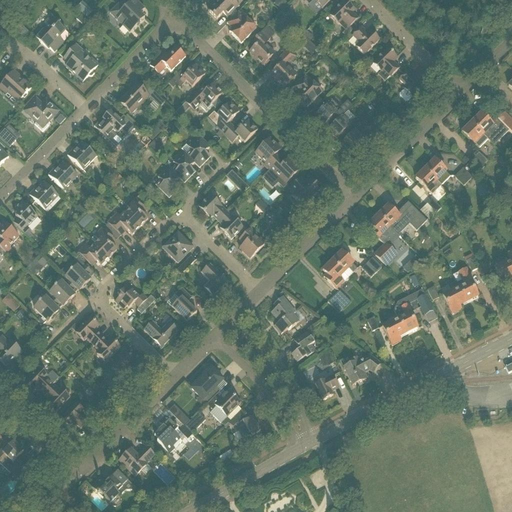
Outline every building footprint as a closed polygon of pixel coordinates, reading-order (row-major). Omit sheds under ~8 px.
[(122,27),(123,28),(129,34),(144,20),(140,15),(144,10),(134,0),(124,0),(110,14),(117,22),(121,18),(126,23),(122,27)] [(239,7),(234,2),(236,0),(215,0),(213,3),(215,5),(208,12),(216,21),(222,15),(227,19),(239,7)] [(282,0),(278,0),(274,4),(281,11),(287,5),(282,0)] [(331,0),(314,0),(313,1),(322,10),(331,0)] [(347,28),(357,18),(351,13),(353,10),(343,1),(328,16),(337,24),(340,21),(347,28)] [(287,9),(282,13),(287,21),(292,18),(287,9)] [(229,33),(241,45),(256,30),(244,18),(243,19),(238,13),(226,25),(232,30),(229,33)] [(48,26),(36,40),(41,44),(40,45),(48,52),(49,50),(54,54),(64,43),(59,39),(66,32),(58,26),(60,24),(52,16),(45,24),(48,26)] [(85,21),(79,16),(75,20),(81,25),(85,21)] [(277,22),(284,27),(287,23),(281,18),(277,22)] [(274,36),(267,28),(260,34),(251,43),(255,48),(249,54),(263,67),(274,55),(264,46),(268,42),(274,36)] [(354,49),(355,48),(364,57),(379,42),(369,32),(367,34),(361,28),(352,38),(353,38),(348,44),(354,49)] [(307,41),(303,36),(298,40),(301,43),(300,45),(302,47),(307,41)] [(90,63),(80,54),(82,52),(76,47),(64,61),(69,65),(66,68),(83,84),(89,77),(89,78),(92,78),(94,75),(94,73),(93,72),(98,67),(92,61),(90,63)] [(174,70),(180,64),(185,59),(175,49),(168,57),(164,53),(150,67),(158,76),(166,69),(171,74),(174,70)] [(277,69),(271,75),(284,89),(295,77),(286,68),(296,58),(288,50),(273,65),(277,69)] [(384,83),(390,78),(399,69),(392,62),(396,58),(388,50),(372,65),(381,74),(378,77),(384,83)] [(180,73),(184,69),(180,64),(174,70),(178,75),(180,73)] [(180,73),(178,75),(167,85),(172,90),(176,86),(179,90),(186,83),(192,89),(205,76),(195,66),(184,77),(180,73)] [(405,88),(403,91),(399,95),(399,98),(405,104),(407,103),(427,84),(419,75),(415,79),(408,72),(398,81),(405,88)] [(22,80),(20,82),(12,75),(0,87),(0,89),(5,94),(7,92),(19,103),(27,94),(28,95),(29,93),(29,92),(32,89),(22,80)] [(294,98),(306,110),(322,94),(310,82),(309,82),(304,77),(291,90),(297,95),(294,98)] [(353,77),(349,82),(354,88),(359,83),(353,77)] [(132,116),(149,98),(160,109),(165,103),(145,84),(140,89),(136,85),(118,103),(132,116)] [(206,92),(202,88),(185,104),(193,112),(199,106),(207,114),(213,108),(215,110),(222,104),(217,100),(223,94),(213,84),(206,92)] [(376,109),(384,101),(379,97),(371,105),(376,109)] [(36,112),(30,107),(25,112),(37,123),(35,126),(43,133),(50,125),(48,123),(57,113),(46,102),(42,106),(36,112)] [(345,116),(344,115),(352,107),(347,102),(339,110),(331,102),(314,118),(323,127),(328,132),(341,118),(342,119),(345,116)] [(224,137),(233,128),(229,124),(239,113),(230,103),(217,116),(222,122),(216,129),(224,137)] [(180,119),(184,115),(179,110),(175,115),(180,119)] [(102,119),(96,126),(95,126),(111,142),(122,130),(129,136),(136,129),(123,117),(119,121),(110,112),(103,120),(102,119)] [(471,125),(487,141),(493,147),(509,132),(511,135),(511,122),(504,115),(492,127),(480,115),(471,125)] [(176,128),(182,122),(179,118),(172,124),(176,128)] [(352,121),(346,123),(342,119),(341,118),(328,132),(336,141),(337,140),(341,145),(355,132),(359,128),(352,121)] [(237,132),(233,128),(224,137),(232,145),(238,139),(244,145),(258,131),(248,122),(237,132)] [(471,125),(462,134),(473,146),(474,145),(478,150),(487,141),(471,125)] [(9,127),(0,135),(0,140),(9,149),(16,142),(10,137),(15,132),(9,127)] [(152,142),(159,135),(154,129),(147,136),(152,142)] [(374,140),(369,136),(364,141),(355,132),(341,145),(350,154),(355,159),(374,140)] [(142,143),(146,147),(150,143),(146,138),(142,143)] [(187,156),(194,164),(199,169),(210,159),(206,155),(206,153),(210,149),(199,138),(189,149),(191,152),(187,156)] [(155,154),(162,147),(156,140),(149,148),(155,154)] [(280,151),(270,141),(256,155),(266,165),(264,167),(269,171),(281,159),(277,155),(280,151)] [(75,152),(73,151),(67,157),(83,172),(96,158),(82,145),(75,152)] [(0,167),(9,159),(0,150),(0,167)] [(172,171),(179,180),(184,185),(195,174),(191,170),(191,168),(194,164),(187,156),(184,153),(173,164),(176,167),(172,171)] [(479,154),(475,158),(484,166),(487,163),(479,154)] [(286,185),(300,171),(289,160),(286,164),(281,159),(269,171),(274,176),(276,175),(286,185)] [(446,173),(434,161),(424,171),(436,183),(441,187),(450,178),(445,174),(446,173)] [(56,172),(54,171),(48,177),(64,192),(77,178),(63,165),(56,172)] [(156,187),(157,188),(154,192),(158,196),(162,193),(169,200),(179,189),(175,185),(175,183),(179,180),(172,171),(169,169),(158,179),(161,182),(156,187)] [(477,175),(479,174),(474,169),(472,170),(470,172),(475,177),(477,175)] [(473,180),(463,170),(454,178),(464,188),(473,180)] [(424,171),(415,180),(427,192),(427,191),(432,196),(436,192),(432,187),(436,183),(424,171)] [(231,172),(226,178),(243,195),(249,189),(231,172)] [(306,183),(301,179),(288,191),(293,196),(292,197),(303,208),(320,191),(309,180),(306,183)] [(37,192),(35,190),(29,197),(45,212),(58,198),(44,184),(37,192)] [(130,211),(125,215),(139,229),(148,221),(142,216),(147,212),(139,204),(142,201),(136,195),(125,206),(130,211)] [(218,222),(226,213),(221,208),(222,208),(210,197),(198,209),(210,220),(212,217),(218,222)] [(440,209),(431,201),(427,205),(420,212),(428,221),(440,209)] [(37,219),(22,204),(14,213),(18,217),(12,224),(24,236),(29,231),(27,229),(37,219)] [(86,210),(81,205),(77,209),(82,214),(86,210)] [(399,219),(388,207),(378,217),(390,229),(395,224),(399,229),(403,224),(399,220),(399,219)] [(231,218),(226,213),(218,222),(222,227),(220,230),(231,241),(243,229),(231,218)] [(132,237),(139,229),(125,215),(121,219),(117,215),(107,224),(121,238),(126,232),(132,237)] [(390,229),(378,217),(369,226),(374,231),(372,234),(384,246),(373,256),(385,269),(398,257),(390,248),(400,238),(390,229)] [(413,219),(408,224),(416,233),(421,228),(413,219)] [(19,238),(3,223),(0,227),(0,249),(6,255),(11,250),(9,248),(19,238)] [(63,234),(68,228),(64,224),(59,230),(63,234)] [(102,229),(94,237),(90,241),(95,246),(109,260),(117,252),(112,247),(116,242),(102,229)] [(239,250),(250,261),(260,250),(266,245),(260,239),(258,241),(255,238),(257,236),(250,229),(239,240),(244,245),(239,250)] [(178,234),(166,245),(162,249),(178,265),(193,249),(178,234)] [(43,245),(39,249),(44,254),(48,250),(53,245),(48,240),(43,245)] [(101,268),(109,260),(95,246),(90,250),(86,246),(78,254),(91,267),(95,263),(101,268)] [(38,258),(42,254),(37,249),(33,253),(38,258)] [(348,279),(353,275),(357,270),(352,266),(353,265),(341,253),(332,262),(348,279)] [(472,273),(478,270),(473,259),(474,258),(472,255),(465,259),(472,273)] [(181,276),(195,262),(191,258),(176,272),(181,276)] [(478,262),(485,275),(491,272),(486,261),(485,262),(484,258),(478,262)] [(371,279),(381,268),(372,259),(362,270),(371,279)] [(327,282),(336,291),(339,288),(343,284),(348,279),(332,262),(322,272),(330,279),(327,282)] [(494,270),(504,289),(511,285),(511,282),(511,281),(511,280),(511,265),(510,262),(494,270)] [(71,272),(70,274),(62,266),(57,271),(67,281),(78,291),(77,292),(79,293),(90,281),(89,280),(93,276),(83,265),(78,269),(77,268),(72,273),(71,272)] [(213,298),(227,283),(210,265),(201,275),(209,283),(203,289),(213,298)] [(407,275),(412,270),(408,265),(402,270),(407,275)] [(32,269),(29,272),(35,278),(38,275),(32,269)] [(164,275),(159,270),(155,275),(160,279),(164,275)] [(458,273),(461,278),(464,286),(458,289),(466,304),(477,298),(474,291),(476,290),(468,275),(465,270),(458,273)] [(50,295),(62,307),(63,308),(74,297),(73,296),(77,292),(78,291),(67,281),(62,285),(61,284),(56,288),(54,289),(55,290),(50,295)] [(458,289),(450,293),(448,287),(439,292),(452,316),(461,312),(459,308),(466,304),(458,289)] [(427,291),(433,302),(439,299),(433,288),(427,291)] [(50,295),(44,289),(39,294),(45,300),(41,304),(40,303),(39,305),(34,310),(48,324),(59,313),(58,311),(62,307),(50,295)] [(138,309),(147,300),(142,295),(139,299),(131,292),(130,293),(125,289),(118,296),(119,298),(118,299),(119,299),(115,303),(123,312),(127,308),(129,310),(134,305),(138,309)] [(171,309),(187,324),(197,314),(187,304),(192,299),(182,289),(175,297),(179,301),(171,309)] [(416,294),(419,299),(425,296),(422,291),(416,294)] [(339,292),(328,304),(339,315),(351,304),(339,292)] [(425,316),(433,312),(425,296),(419,299),(417,300),(425,316)] [(151,297),(147,300),(138,309),(137,311),(141,316),(155,302),(151,297)] [(287,331),(288,332),(299,324),(293,316),(295,314),(282,299),(274,306),(277,309),(271,314),(279,324),(274,328),(281,336),(287,331)] [(14,303),(9,309),(15,314),(20,308),(14,303)] [(407,305),(400,309),(395,309),(394,312),(397,320),(398,320),(406,335),(417,329),(413,322),(415,321),(407,305)] [(23,310),(15,318),(22,324),(29,316),(23,310)] [(152,323),(144,332),(161,350),(178,333),(169,324),(172,321),(167,316),(163,320),(164,322),(162,324),(166,327),(161,332),(152,323)] [(92,347),(101,338),(95,332),(99,327),(90,319),(79,330),(76,334),(75,334),(83,342),(86,340),(92,347)] [(373,320),(368,322),(366,323),(372,333),(378,330),(373,320)] [(382,328),(392,347),(400,343),(399,339),(406,335),(398,320),(397,320),(382,328)] [(292,355),(297,364),(306,358),(307,360),(316,354),(311,347),(314,345),(307,334),(294,343),(299,350),(292,355)] [(0,361),(6,367),(15,358),(16,359),(21,353),(10,342),(8,344),(1,338),(0,339),(0,361)] [(105,364),(120,349),(112,340),(108,344),(101,338),(92,347),(99,353),(97,355),(105,364)] [(135,363),(126,354),(111,370),(119,378),(122,376),(129,382),(137,374),(131,367),(135,363)] [(322,366),(329,364),(328,355),(321,356),(322,366)] [(343,369),(352,387),(364,381),(361,376),(369,371),(373,374),(380,365),(369,357),(343,369)] [(33,375),(39,369),(35,366),(30,372),(33,375)] [(44,395),(52,387),(45,380),(48,378),(39,369),(33,375),(24,385),(33,393),(37,389),(44,395)] [(211,370),(191,390),(199,398),(196,402),(204,409),(206,406),(217,396),(221,392),(220,392),(227,386),(211,370)] [(315,386),(323,402),(333,397),(330,392),(338,388),(333,377),(325,381),(315,386)] [(78,384),(84,389),(89,384),(83,379),(78,384)] [(59,393),(52,387),(44,395),(50,402),(46,406),(55,414),(70,398),(61,390),(59,393)] [(241,411),(238,408),(241,405),(228,392),(221,399),(217,396),(206,406),(213,412),(210,414),(224,428),(228,424),(241,411)] [(76,404),(61,420),(70,428),(74,424),(81,430),(89,421),(82,415),(84,412),(76,404)] [(190,423),(181,414),(175,407),(169,413),(184,428),(190,423)] [(251,438),(260,432),(252,418),(249,420),(241,411),(228,424),(233,430),(233,429),(236,434),(238,433),(242,440),(249,436),(251,438)] [(198,415),(190,423),(184,428),(191,435),(205,422),(198,415)] [(179,459),(172,452),(182,443),(173,435),(178,431),(166,418),(159,424),(163,428),(154,436),(159,441),(157,443),(161,448),(157,452),(172,467),(172,466),(179,459)] [(193,437),(191,435),(184,428),(181,430),(179,433),(184,438),(187,442),(193,437)] [(15,470),(25,460),(20,456),(23,453),(13,443),(6,451),(4,449),(0,453),(0,465),(1,466),(7,459),(12,464),(11,466),(15,470)] [(131,451),(119,462),(135,478),(147,466),(146,465),(154,457),(146,449),(137,457),(131,451)] [(220,466),(233,458),(229,453),(217,460),(220,466)] [(29,465),(25,460),(15,470),(20,475),(22,473),(27,478),(20,485),(27,491),(37,480),(35,479),(43,471),(32,461),(29,465)] [(134,491),(126,483),(116,473),(105,484),(100,479),(91,489),(103,500),(104,499),(112,507),(119,501),(116,498),(119,495),(118,493),(122,489),(125,492),(132,492),(134,491)]
